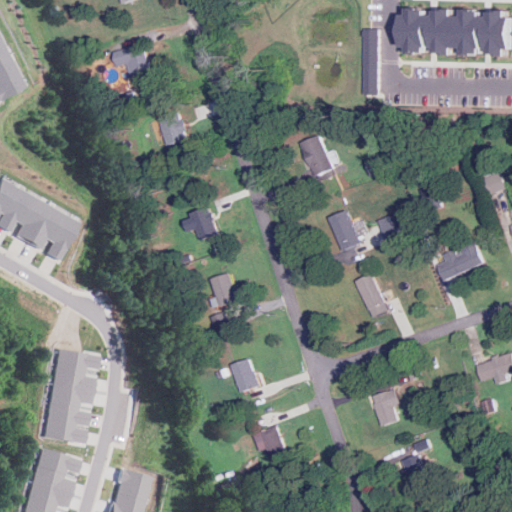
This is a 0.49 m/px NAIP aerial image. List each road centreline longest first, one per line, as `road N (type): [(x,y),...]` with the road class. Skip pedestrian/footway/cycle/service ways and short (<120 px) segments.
road 1 (residential): [(361,511),(188,0)]
road 2 (residential): [(0,258),(92,312),(116,346),(113,421),(88,511)]
road 3 (residential): [(315,373),(511,303)]
road 4 (residential): [(511,87),(391,84),(393,0)]
